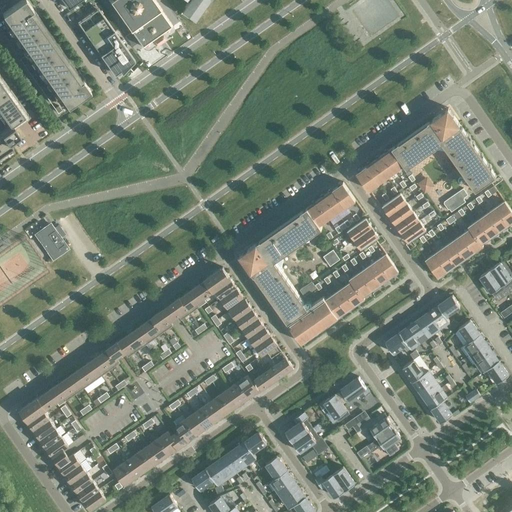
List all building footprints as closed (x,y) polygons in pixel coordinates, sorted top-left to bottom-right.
[(26,0),(21,0),(2,14),(68,107),(91,91),(26,0)] [(172,27),(172,26),(171,26),(172,25),(161,10),(162,9),(155,0),(108,0),(130,31),(131,31),(142,47),(143,46),(143,47),(144,47),(145,47),(146,47),(147,46),(147,45),(147,44),(147,43),(155,38),(156,39),(154,40),(156,44),(165,37),(162,34),(160,36),(159,34),(167,29),(168,29),(169,30),(170,30),(171,29),(172,28),(172,27)] [(187,0),(189,1),(184,7),(197,16),(208,0),(187,0)] [(83,18),(85,20),(80,24),(83,29),(83,30),(94,45),(100,53),(100,54),(114,74),(120,70),(122,73),(135,60),(103,15),(99,10),(94,14),(92,11),(83,18)] [(0,154),(13,146),(10,141),(20,134),(14,125),(28,115),(0,74),(0,109),(10,124),(0,131),(0,154)] [(393,147),(408,168),(414,163),(413,162),(412,160),(417,157),(419,160),(426,155),(425,154),(424,152),(429,149),(431,151),(432,151),(434,151),(436,150),(446,151),(448,154),(450,154),(476,190),(496,176),(496,175),(492,170),(492,169),(491,169),(490,169),(490,170),(489,171),(485,166),(488,164),(488,163),(487,163),(484,158),(483,157),(482,158),(480,159),(477,154),(480,152),(479,151),(475,146),(476,146),(475,145),(474,146),(472,147),(469,142),(471,140),(472,140),(471,139),(467,134),(467,133),(467,134),(463,128),(462,128),(459,124),(460,123),(459,123),(460,123),(459,122),(459,123),(454,116),(453,116),(450,119),(444,118),(441,114),(441,113),(434,118),(433,119),(429,122),(428,122),(423,126),(422,126),(417,130),(416,130),(416,131),(411,134),(410,135),(405,138),(404,139),(405,139),(393,147)] [(408,168),(393,147),(388,150),(388,149),(386,149),(384,151),(384,152),(385,153),(384,153),(396,171),(405,165),(407,168),(408,168)] [(396,171),(384,153),(384,154),(379,157),(379,156),(378,155),(375,157),(375,158),(376,159),(375,159),(388,177),(396,171)] [(388,177),(375,159),(375,160),(371,163),(370,162),(369,162),(367,163),(366,164),(367,165),(367,166),(367,165),(366,166),(379,183),(388,177)] [(379,183),(366,166),(362,169),(361,168),(360,168),(358,169),(358,171),(358,172),(357,172),(370,190),(379,183)] [(334,188),(346,206),(356,200),(343,182),(342,183),(342,182),(340,182),(338,183),(338,184),(339,185),(334,188)] [(325,194),(325,195),(338,212),(346,206),(334,188),(334,189),(333,189),(333,188),(332,188),(329,189),(329,191),(330,192),(326,195),(325,194)] [(465,197),(463,195),(461,193),(460,190),(444,201),(444,203),(448,209),(450,209),(454,207),(457,204),(461,202),(464,199),(464,197),(465,197)] [(407,202),(401,193),(383,205),(383,206),(383,207),(384,206),(384,207),(383,207),(383,209),(384,211),(385,211),(386,210),(389,215),(407,202)] [(317,201),(316,201),(329,219),(338,212),(325,195),(324,194),(323,194),(321,196),(320,197),(321,198),(317,201)] [(308,207),(307,207),(322,228),(320,225),(329,219),(316,201),(315,201),(314,200),(312,202),(311,203),(312,204),(308,207)] [(511,210),(505,201),(496,207),(508,225),(511,221),(511,210)] [(413,211),(407,202),(389,215),(390,215),(390,216),(389,216),(389,217),(390,220),(392,220),(393,219),(396,223),(395,223),(396,224),(413,211)] [(322,228),(307,207),(307,208),(302,211),(301,212),(296,215),(295,216),(290,220),(290,219),(289,220),(284,224),(283,224),(278,228),(277,228),(278,228),(272,232),(272,233),(266,236),(266,237),(261,240),(260,240),(260,241),(255,244),(248,249),(248,250),(251,254),(250,259),(246,262),(245,262),(250,269),(250,270),(251,270),(254,274),(254,275),(255,275),(258,280),(258,281),(259,281),(262,286),(263,287),(266,285),(269,290),(267,291),(266,292),(267,293),(271,298),(270,298),(271,299),(274,297),(277,302),(276,303),(275,304),(275,305),(279,310),(279,311),(280,311),(282,309),(286,314),(284,315),(283,316),(283,317),(284,317),(287,322),(288,323),(288,322),(288,323),(288,322),(290,325),(289,325),(302,342),(302,343),(303,342),(301,339),(306,336),(307,337),(308,338),(309,338),(314,334),(315,334),(314,334),(315,333),(313,331),(318,327),(319,329),(319,330),(320,330),(320,329),(325,326),(326,326),(326,325),(324,322),(329,319),(331,321),(330,321),(331,322),(332,322),(332,321),(337,317),(337,318),(338,317),(323,297),(308,307),(283,272),(283,271),(284,270),(282,267),(284,257),(286,256),(286,253),(287,253),(285,250),(290,246),(291,248),(292,249),(305,240),(304,239),(303,237),(308,234),(310,237),(311,236),(309,233),(314,230),(315,231),(315,232),(315,233),(322,228)] [(508,225),(496,207),(487,213),(499,231),(500,231),(499,231),(504,228),(504,229),(506,229),(508,227),(508,226),(507,225),(508,225)] [(420,220),(413,211),(396,224),(395,225),(395,226),(397,228),(398,229),(399,228),(402,232),(402,233),(420,220)] [(499,231),(487,213),(478,220),(490,237),(491,237),(495,234),(496,235),(497,235),(499,234),(499,232),(498,232),(499,231)] [(348,230),(355,239),(373,227),(372,226),(372,227),(369,222),(370,222),(370,221),(369,218),(368,218),(367,219),(366,218),(367,218),(366,218),(348,230)] [(426,229),(420,220),(402,233),(402,234),(401,235),(403,237),(404,237),(405,237),(408,241),(408,242),(409,242),(426,229)] [(490,237),(478,220),(469,226),(483,246),(483,245),(484,245),(482,243),(486,240),(487,241),(488,241),(490,240),(490,239),(490,238),(490,237)] [(52,222),(35,235),(52,260),(69,248),(66,245),(67,245),(52,222)] [(483,246),(469,226),(470,228),(462,234),(474,252),(475,252),(475,251),(475,252),(477,253),(479,251),(479,250),(478,249),(483,246)] [(373,227),(355,239),(361,249),(379,236),(379,235),(378,235),(375,231),(376,231),(377,229),(375,227),(374,227),(373,228),(373,227)] [(474,252),(462,234),(453,240),(465,258),(466,258),(467,259),(468,259),(470,257),(470,256),(470,255),(474,252)] [(465,258),(453,240),(444,247),(457,264),(458,265),(459,265),(461,263),(461,262),(461,261),(465,258)] [(457,264),(444,247),(435,253),(448,271),(448,270),(449,271),(450,271),(452,270),(453,268),(452,267),(456,265),(457,264)] [(330,266),(340,259),(333,249),(323,256),(330,266)] [(386,253),(377,260),(389,278),(390,278),(390,277),(394,274),(395,275),(396,276),(398,274),(398,273),(398,272),(399,271),(386,253)] [(448,271),(435,253),(426,259),(438,277),(439,277),(439,276),(440,277),(441,277),(444,276),(444,275),(443,274),(447,271),(448,271)] [(389,278),(377,260),(368,266),(381,284),(385,281),(386,282),(387,282),(389,280),(389,279),(389,278)] [(511,279),(500,262),(490,268),(504,288),(511,282),(511,279)] [(381,284),(368,266),(359,272),(372,290),(376,287),(377,288),(378,288),(380,286),(380,285),(380,284),(381,284)] [(206,280),(188,292),(196,303),(200,300),(203,297),(215,289),(215,288),(230,278),(223,267),(205,279),(206,280)] [(504,288),(490,268),(480,275),(494,295),(504,288)] [(372,290),(359,272),(350,279),(364,299),(365,298),(363,296),(367,293),(368,294),(369,294),(371,293),(372,291),(371,291),(371,290),(372,290)] [(237,287),(230,278),(215,288),(215,289),(221,297),(237,287)] [(364,299),(350,279),(351,281),(343,287),(356,305),(356,304),(357,305),(358,305),(360,304),(360,303),(360,302),(364,299)] [(243,296),(237,287),(221,297),(228,307),(243,296)] [(356,305),(343,287),(334,293),(347,311),(347,310),(348,311),(349,312),(351,310),(352,309),(351,308),(355,305),(356,305)] [(199,307),(196,303),(188,292),(180,298),(180,297),(179,298),(190,313),(199,307)] [(347,311),(334,293),(326,299),(324,296),(323,297),(338,317),(339,317),(339,318),(340,318),(343,316),(343,315),(342,314),(346,311),(347,311)] [(453,295),(439,305),(446,315),(460,305),(453,295)] [(190,313),(179,298),(153,316),(164,332),(173,325),(170,321),(178,315),(181,320),(190,313)] [(230,310),(237,319),(252,309),(245,299),(230,310)] [(446,315),(439,305),(430,311),(441,326),(450,320),(446,315)] [(258,317),(252,309),(237,319),(243,328),(258,317)] [(441,326),(430,311),(421,317),(432,333),(441,326)] [(164,332),(153,316),(152,317),(153,317),(144,323),(155,338),(164,332)] [(264,326),(258,317),(243,328),(249,337),(264,326)] [(429,335),(418,319),(409,326),(420,341),(429,335)] [(480,334),(470,319),(459,327),(469,341),(480,334)] [(155,338),(144,323),(135,329),(146,344),(155,338)] [(271,335),(264,326),(249,337),(256,346),(271,335)] [(420,341),(409,326),(400,332),(408,343),(407,343),(411,348),(420,341)] [(146,344),(135,329),(127,335),(137,351),(146,344)] [(408,343),(400,332),(386,342),(393,353),(403,346),(407,350),(411,348),(407,343),(408,343)] [(486,342),(480,334),(469,341),(464,344),(471,353),(486,342)] [(137,351),(127,335),(118,341),(111,346),(108,348),(100,354),(111,369),(120,363),(117,358),(125,353),(128,357),(137,351)] [(277,344),(271,335),(256,346),(262,355),(267,352),(267,351),(277,344)] [(493,351),(486,342),(471,353),(477,362),(493,351)] [(282,351),(277,344),(267,351),(267,352),(271,358),(282,351)] [(287,357),(282,351),(271,358),(276,364),(276,365),(287,357)] [(499,360),(493,351),(477,362),(483,371),(488,368),(499,360)] [(111,369),(100,354),(91,360),(102,376),(111,369)] [(293,367),(287,357),(276,365),(276,364),(271,367),(278,377),(293,367)] [(424,373),(414,359),(403,366),(413,381),(424,373)] [(102,376),(91,360),(82,367),(93,382),(102,376)] [(509,374),(499,360),(488,368),(483,371),(486,375),(491,372),(498,382),(509,374)] [(93,382),(82,367),(74,373),(84,388),(93,382)] [(278,377),(271,367),(255,379),(262,388),(278,377)] [(428,369),(424,373),(413,381),(419,390),(435,379),(428,369)] [(84,388),(74,373),(65,379),(75,394),(84,388)] [(259,391),(248,375),(239,382),(249,397),(259,391)] [(347,401),(358,393),(362,398),(370,392),(359,376),(339,391),(347,401)] [(75,394),(65,379),(56,385),(63,396),(67,400),(75,394)] [(441,387),(435,379),(419,390),(426,398),(441,387)] [(249,397),(239,382),(230,388),(241,403),(249,397)] [(63,396),(56,385),(39,397),(38,397),(21,409),(28,420),(44,409),(44,410),(56,401),(60,398),(63,396)] [(448,397),(441,387),(426,398),(432,407),(443,400),(448,397)] [(241,403),(230,388),(221,394),(232,409),(241,403)] [(349,413),(335,393),(320,404),(325,412),(330,409),(339,421),(349,413)] [(232,409),(221,394),(212,401),(223,416),(232,409)] [(443,400),(432,407),(442,421),(453,414),(443,400)] [(223,416),(212,401),(203,407),(214,422),(223,416)] [(214,422),(203,407),(195,413),(205,428),(214,422)] [(44,409),(28,420),(35,429),(50,418),(44,410),(44,409)] [(286,432),(293,442),(313,427),(306,418),(308,417),(304,412),(294,419),(298,424),(286,432)] [(205,428),(195,413),(186,419),(196,434),(205,428)] [(374,440),(378,438),(377,438),(394,426),(387,416),(367,430),(374,440)] [(56,427),(50,418),(35,429),(41,438),(56,427)] [(196,434),(186,419),(176,426),(180,430),(178,431),(172,436),(169,431),(159,438),(170,453),(178,447),(179,448),(181,446),(189,441),(188,440),(196,434)] [(401,436),(394,426),(377,438),(378,438),(384,447),(401,436)] [(62,436),(56,427),(41,438),(47,446),(62,436)] [(320,437),(313,427),(293,442),(300,451),(311,443),(315,448),(325,441),(321,436),(320,437)] [(260,431),(245,441),(253,451),(267,441),(260,431)] [(69,445),(62,436),(47,446),(54,456),(54,455),(60,463),(59,464),(66,473),(81,462),(74,453),(70,456),(64,448),(69,445)] [(170,453),(159,438),(150,444),(161,459),(170,453)] [(253,451),(245,441),(237,447),(248,463),(257,456),(253,451)] [(328,446),(325,441),(315,448),(319,453),(328,446)] [(161,459),(150,444),(142,450),(152,465),(161,459)] [(371,450),(367,445),(357,452),(361,457),(371,450)] [(248,463),(237,447),(228,453),(238,469),(248,463)] [(152,465),(142,450),(133,457),(143,472),(152,465)] [(309,454),(303,458),(307,463),(313,459),(309,454)] [(236,471),(225,455),(216,462),(227,477),(236,471)] [(266,463),(276,477),(287,470),(277,455),(266,463)] [(143,472),(133,457),(124,463),(135,478),(143,472)] [(87,471),(81,462),(66,473),(72,482),(87,471)] [(227,477),(216,462),(207,468),(214,479),(218,484),(227,477)] [(135,478),(124,463),(115,469),(125,484),(135,478)] [(343,466),(334,473),(345,489),(355,483),(343,466)] [(214,479),(207,468),(193,478),(200,489),(214,479)] [(335,496),(345,489),(334,473),(332,469),(322,476),(321,474),(315,478),(322,488),(327,485),(335,496)] [(293,478),(287,470),(276,477),(271,480),(278,489),(293,478)] [(93,480),(87,471),(72,482),(78,491),(93,480)] [(299,487),(293,478),(278,489),(284,498),(299,487)] [(100,489),(93,480),(78,491),(84,499),(100,489)] [(306,496),(299,487),(284,498),(290,507),(295,504),(306,496)] [(106,498),(100,489),(84,499),(91,509),(106,498)] [(153,511),(167,511),(178,504),(171,494),(151,508),(153,511)] [(210,503),(216,511),(226,511),(231,509),(221,495),(210,503)] [(313,511),(316,510),(306,496),(295,504),(290,507),(293,511),(298,508),(300,511),(313,511)] [(511,511),(511,500),(501,510),(502,511),(511,511)]
